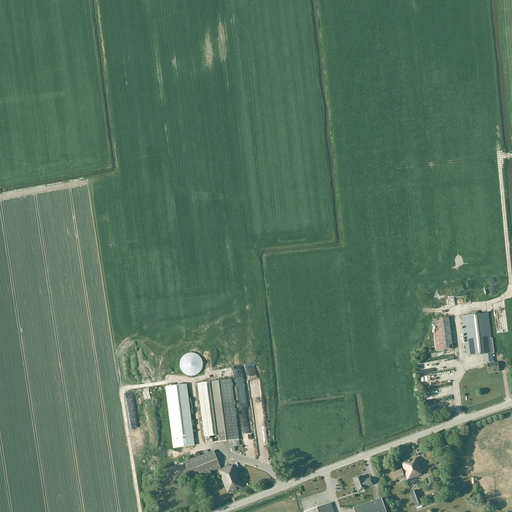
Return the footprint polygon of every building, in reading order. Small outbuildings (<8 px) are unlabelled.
[(489,373),(499,372),(498,363),(494,363),(492,354),(494,354),(492,339),(491,339),(488,313),(462,317),(467,357),(482,354),(484,363),(490,363),(490,364),(487,364),(489,373)] [(436,351),(453,349),(449,318),(432,320),(436,351)] [(202,366),(203,364),(202,362),(202,360),(201,358),(199,356),(198,355),(196,354),(194,353),(192,353),(190,353),(187,353),(185,354),(184,356),(182,357),(181,359),(180,361),(180,363),(180,365),(180,367),(181,369),(182,371),(184,373),(186,374),(188,375),(190,375),(192,376),(194,375),(196,375),(198,373),(199,372),(201,370),(202,368),(202,366)] [(214,443),(239,440),(231,379),(206,383),(197,384),(204,437),(213,436),(214,443)] [(186,385),(166,388),(174,448),(194,445),(186,385)] [(191,480),(221,469),(214,451),(184,463),(191,480)] [(407,481),(418,477),(418,476),(422,474),(417,457),(401,463),(407,481)] [(243,488),(240,480),(234,465),(229,467),(229,466),(218,470),(227,494),(243,488)] [(394,472),(396,479),(404,477),(401,469),(394,472)] [(366,488),(366,487),(372,485),(370,478),(364,481),(362,476),(354,479),(358,491),(366,488)] [(410,492),(415,506),(422,504),(417,490),(410,492)] [(353,508),(354,511),(386,511),(381,498),(353,508)] [(304,511),(332,511),(330,503),(304,511)]
